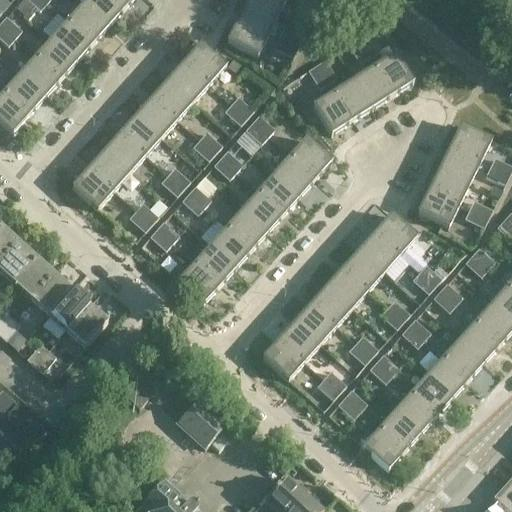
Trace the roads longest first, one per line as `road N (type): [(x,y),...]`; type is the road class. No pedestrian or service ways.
road 1 (residential): [(206,357),(438,112)]
road 2 (residential): [(24,190),(190,0)]
road 3 (residential): [(206,357),(24,190)]
road 4 (residential): [(379,511),(206,357)]
road 5 (tertiary): [(498,426),(408,511)]
